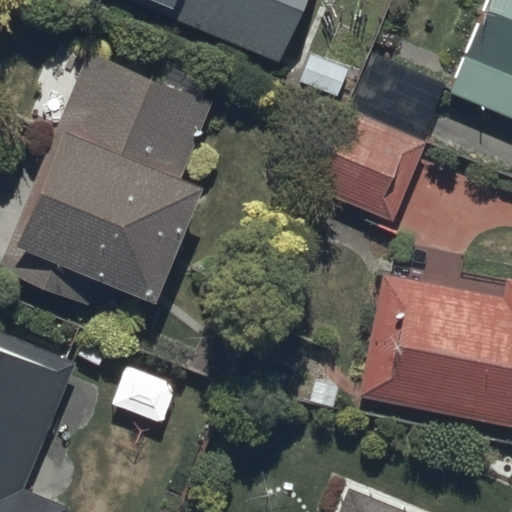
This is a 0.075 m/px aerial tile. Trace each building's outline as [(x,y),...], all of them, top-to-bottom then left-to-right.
[(126,0),(279,63),(305,0),(126,0)] [(511,0),(489,0),(450,94),(511,119),(511,0)] [(100,283),(157,306),(205,189),(182,180),(213,103),(90,53),(1,269),(91,306),(100,283)] [(418,90),(364,69),(349,105),(403,127),(418,90)] [(308,186),(394,222),(428,144),(341,107),(308,186)] [(361,398),(511,427),(511,281),(508,281),(504,299),(385,276),(361,398)] [(0,511),(69,511),(71,509),(25,490),(77,363),(0,332),(0,511)] [(341,511),(403,511),(350,490),(341,511)]
